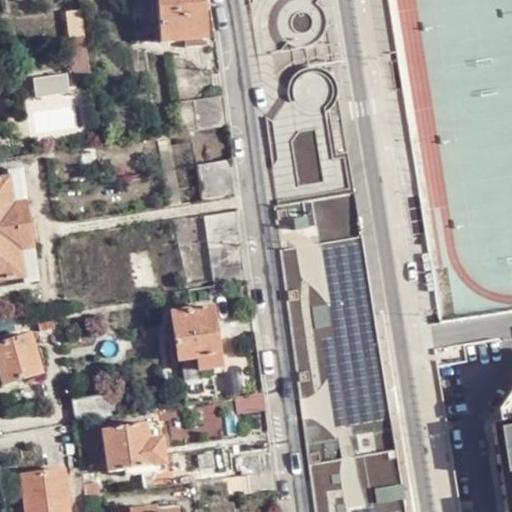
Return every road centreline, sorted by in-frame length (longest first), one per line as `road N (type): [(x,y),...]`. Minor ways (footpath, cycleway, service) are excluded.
road 1 (tertiary): [(427,511),(345,0)]
road 2 (tertiary): [(230,0),(298,511)]
